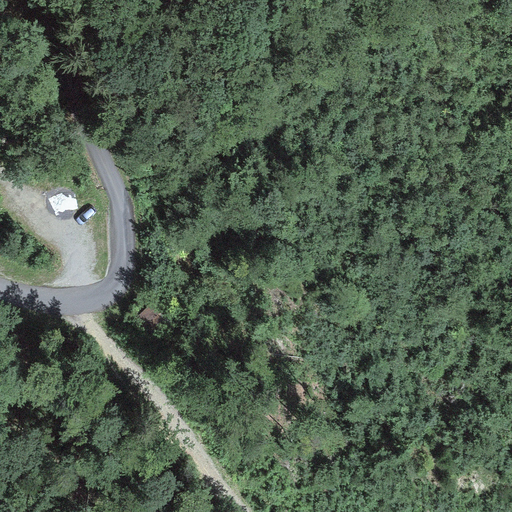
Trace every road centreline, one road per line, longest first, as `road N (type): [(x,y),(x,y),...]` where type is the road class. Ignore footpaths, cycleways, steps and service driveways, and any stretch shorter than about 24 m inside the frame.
road 1 (unclassified): [(0,287),(72,306),(98,299),(117,285),(125,240),(119,185),(49,49),(41,0)]
road 2 (track): [(72,306),(244,511)]
